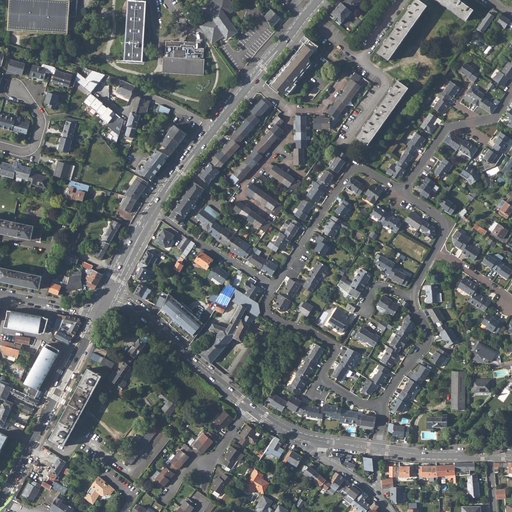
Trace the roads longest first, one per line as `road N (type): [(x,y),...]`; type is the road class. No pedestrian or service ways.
road 1 (residential): [(434,250),(442,220),(354,168),(272,288)]
road 2 (tertiary): [(96,316),(1,500)]
road 3 (residential): [(108,293),(250,407)]
road 4 (tertiary): [(252,79),(151,210)]
road 5 (residential): [(151,210),(272,288)]
road 6 (residential): [(272,288),(265,312),(333,346),(323,378)]
road 7 (residential): [(379,405),(427,342),(413,299)]
